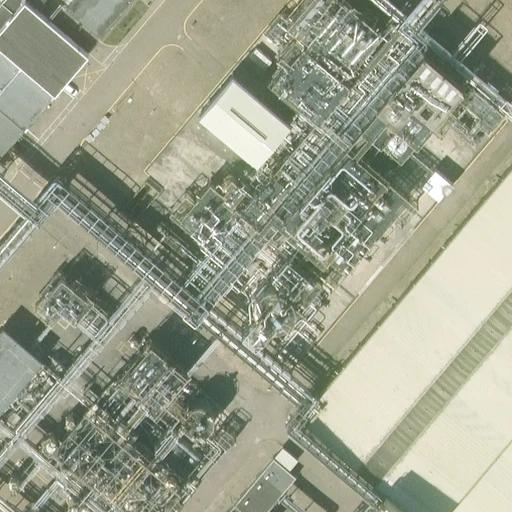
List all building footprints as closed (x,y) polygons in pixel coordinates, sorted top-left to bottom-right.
[(0,155),(88,53),(25,0),(24,0),(13,14),(0,3),(0,155)] [(44,0),(69,0),(64,7),(101,38),(133,0),(37,0),(42,3),(44,0)] [(472,114),(394,47),(187,288),(265,355),(472,114)] [(277,114),(227,71),(192,113),(242,155),(277,114)] [(488,83),(488,119),(503,119),(503,83),(488,83)] [(437,166),(425,180),(441,193),(453,180),(437,166)] [(511,511),(511,170),(301,418),(387,491),(412,511),(511,511)] [(31,408),(59,374),(65,367),(52,356),(46,363),(3,327),(0,330),(0,407),(13,392),(31,408)] [(84,396),(94,404),(99,398),(89,390),(84,396)] [(204,396),(202,395),(201,396),(198,396),(197,397),(194,398),(193,399),(190,401),(189,402),(188,405),(188,406),(187,408),(187,409),(187,411),(187,413),(187,414),(188,417),(189,418),(190,421),(191,422),(192,423),(194,424),(197,426),(199,426),(201,427),(202,427),(204,427),(206,426),(207,426),(208,426),(211,424),(212,423),(213,422),(214,421),(215,420),(216,418),(217,415),(218,414),(218,411),(218,409),(218,408),(217,407),(217,405),(216,404),(215,402),(214,400),(212,399),(211,398),(210,397),(208,397),(207,396),(204,396)] [(172,448),(182,457),(188,449),(178,441),(172,448)] [(187,459),(200,470),(205,464),(193,453),(187,459)] [(266,511),(295,478),(273,459),(227,511),(266,511)] [(412,511),(387,491),(368,511),(412,511)]
